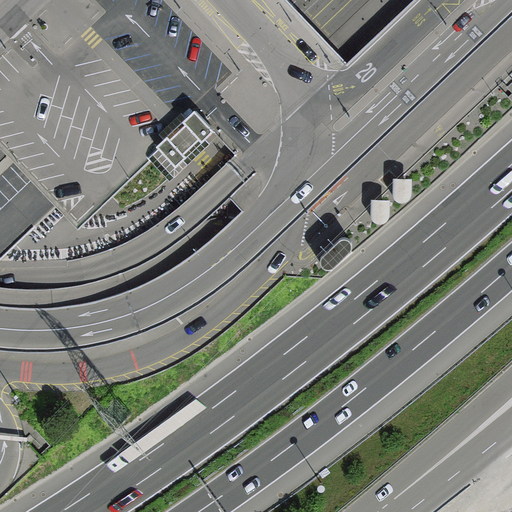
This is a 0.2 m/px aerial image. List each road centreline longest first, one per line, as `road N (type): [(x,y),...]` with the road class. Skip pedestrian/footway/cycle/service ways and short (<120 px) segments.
road 1 (primary): [(505,0),(194,279),(111,320),(0,328)]
road 2 (motorway): [(511,177),(300,354),(79,511)]
road 3 (motorway): [(199,511),(511,266)]
road 4 (motorway): [(405,510),(511,396)]
road 5 (primary): [(405,510),(511,428)]
